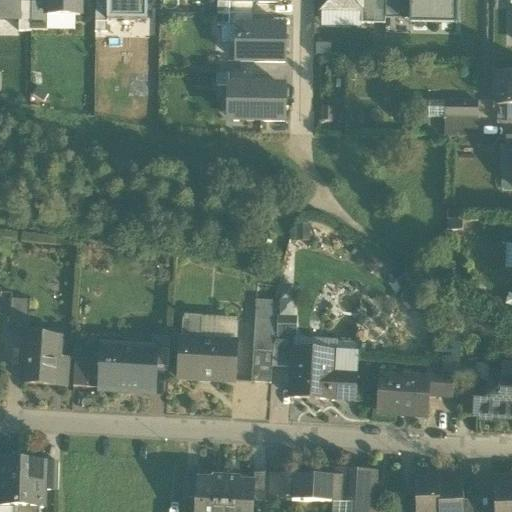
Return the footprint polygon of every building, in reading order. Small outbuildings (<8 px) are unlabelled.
[(0,0),(0,20),(19,21),(19,4),(18,0),(0,0)] [(79,0),(47,0),(47,5),(47,17),(75,17),(80,17),(79,0)] [(147,0),(107,0),(107,2),(107,23),(147,23),(147,0)] [(321,0),(321,29),(361,29),(361,25),(361,0),(321,0)] [(361,0),(361,25),(385,26),(385,0),(361,0)] [(385,0),(385,26),(409,26),(409,0),(385,0)] [(457,0),(409,0),(409,26),(457,27),(457,0)] [(107,34),(107,2),(95,2),(95,34),(107,34)] [(31,5),(19,4),(19,21),(19,34),(31,34),(31,33),(31,5)] [(217,4),(217,16),(253,16),(253,4),(233,4),(220,4),(217,4)] [(47,5),(31,5),(31,33),(47,33),(47,32),(47,17),(47,5)] [(217,16),(217,27),(253,27),(253,16),(217,16)] [(75,32),(75,17),(47,17),(47,32),(75,32)] [(221,45),(236,46),(236,28),(222,28),(221,45)] [(236,46),(236,64),(284,64),(285,29),(236,28),(236,46)] [(497,109),(507,109),(511,108),(511,75),(497,75),(497,109)] [(216,76),(216,87),(228,87),(252,88),(252,76),(216,76)] [(252,88),(228,87),(228,104),(233,104),(233,123),(284,124),(284,88),(252,88)] [(428,118),(445,118),(445,104),(428,103),(428,118)] [(445,118),(476,119),(476,104),(445,104),(445,118)] [(497,126),(511,126),(511,123),(507,123),(507,109),(497,109),(497,126)] [(448,139),(476,139),(476,119),(445,118),(444,139),(448,139)] [(501,193),(511,193),(511,155),(506,155),(506,146),(500,146),(501,193)] [(310,226),(295,226),(295,243),(309,244),(310,226)] [(505,248),(511,247),(511,228),(503,228),(503,248),(505,248)] [(400,301),(412,310),(422,297),(410,288),(400,301)] [(14,300),(13,311),(12,331),(21,332),(26,332),(28,301),(14,300)] [(255,309),(252,352),(273,352),(274,337),(275,310),(255,309)] [(183,317),(181,340),(200,341),(201,319),(183,317)] [(278,318),(277,337),(294,339),(296,338),(297,319),(278,318)] [(0,319),(0,350),(15,352),(17,321),(0,319)] [(201,319),(200,341),(181,340),(179,380),(233,384),(235,344),(217,343),(219,320),(201,319)] [(237,321),(219,320),(217,343),(235,344),(237,321)] [(277,337),(274,337),(273,352),(272,368),(291,369),(292,350),(293,351),(294,339),(277,337)] [(151,369),(168,370),(169,340),(152,338),(151,353),(152,353),(151,369)] [(296,338),(294,339),(293,351),(333,353),(337,353),(338,340),(296,338)] [(460,339),(442,339),(442,373),(445,375),(459,375),(460,339)] [(103,390),(150,393),(151,369),(152,353),(151,353),(125,352),(125,347),(106,345),(103,390)] [(56,387),(57,373),(58,360),(58,350),(24,348),(22,385),(56,387)] [(289,399),(330,401),(330,399),(354,400),(355,376),(332,374),(333,353),(293,351),(292,350),(291,369),(289,399)] [(272,368),(273,352),(252,352),(250,383),(271,385),(272,368)] [(337,353),(333,353),(332,374),(355,376),(357,354),(337,353)] [(73,389),(89,390),(91,362),(74,361),(73,389)] [(440,399),(451,400),(452,378),(445,375),(442,373),(429,366),(428,379),(428,380),(433,380),(433,392),(440,392),(440,399)] [(490,389),(491,368),(473,367),(472,388),(480,389),(490,389)] [(511,369),(491,368),(490,389),(480,389),(475,393),(474,419),(479,419),(483,424),(492,424),(497,420),(511,421),(511,369)] [(390,416),(426,419),(428,399),(440,399),(440,392),(433,392),(433,380),(428,380),(428,379),(380,376),(379,403),(390,404),(390,416)] [(459,418),(474,419),(475,393),(461,392),(459,418)] [(377,415),(390,416),(390,404),(379,403),(377,415)] [(14,511),(40,511),(41,510),(43,510),(43,492),(44,464),(44,463),(25,463),(25,468),(15,467),(15,462),(0,461),(0,508),(15,509),(14,511)] [(43,492),(58,492),(59,465),(44,464),(43,492)] [(333,472),(333,483),(332,505),(333,505),(332,511),(379,511),(380,506),(376,505),(377,474),(333,472)] [(291,473),(267,476),(269,504),(269,506),(292,504),(291,482),(291,473)] [(185,500),(198,501),(199,484),(199,475),(186,474),(185,500)] [(253,504),(269,504),(267,476),(255,478),(254,487),(253,504)] [(415,511),(439,511),(438,480),(437,476),(414,477),(415,503),(415,511)] [(461,479),(438,480),(439,511),(462,511),(462,502),(461,479)] [(511,511),(511,481),(493,483),(494,507),(494,511),(511,511)] [(197,511),(224,511),(226,482),(221,482),(217,485),(199,484),(198,501),(197,511)] [(230,483),(226,482),(224,511),(253,511),(253,504),(254,487),(234,486),(230,483)] [(292,504),(332,505),(333,483),(324,483),(324,482),(322,483),(318,484),(318,483),(291,482),(292,504)] [(475,511),(475,501),(462,502),(462,511),(475,511)] [(415,511),(415,503),(402,505),(402,511),(415,511)]
